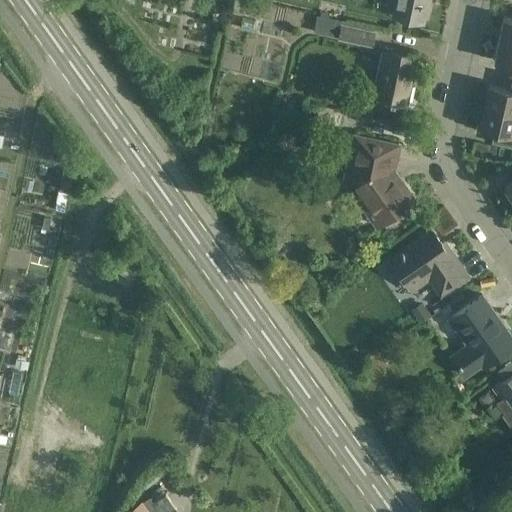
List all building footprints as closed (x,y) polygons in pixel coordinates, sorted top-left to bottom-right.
[(395,0),(393,16),(424,23),(428,0),(395,0)] [(314,31),(338,36),(341,19),(317,15),(314,31)] [(511,19),(504,17),(499,39),(511,41),(511,19)] [(372,45),(375,33),(342,26),(339,38),(372,45)] [(511,64),(511,71),(511,77),(511,76),(511,41),(499,39),(494,61),(511,64)] [(408,104),(419,55),(383,48),(372,96),(408,104)] [(489,84),(484,106),(511,112),(511,76),(511,77),(508,88),(489,84)] [(511,112),(484,106),(479,128),(498,132),(496,143),(511,147),(511,112)] [(381,222),(414,198),(402,181),(400,182),(393,172),(399,144),(355,135),(345,179),(353,190),(357,187),(381,222)] [(60,184),(58,193),(66,195),(68,195),(70,186),(60,184)] [(58,193),(55,204),(64,206),(66,195),(58,193)] [(44,218),(41,229),(47,230),(50,220),(44,218)] [(440,295),(469,275),(451,251),(448,253),(432,230),(391,259),(412,290),(429,279),(440,295)] [(20,264),(20,243),(2,242),(1,264),(20,264)] [(337,260),(324,260),(324,269),(337,269),(337,260)] [(483,365),(511,344),(511,336),(482,295),(450,318),(468,344),(452,355),(466,375),(482,364),(483,365)] [(422,304),(412,311),(420,322),(425,319),(430,316),(422,304)] [(430,316),(425,319),(430,327),(446,316),(441,309),(430,316)] [(16,360),(14,368),(27,371),(29,362),(16,360)] [(511,404),(511,374),(493,388),(501,400),(506,396),(511,404)] [(457,383),(455,386),(455,389),(457,392),(461,392),(464,389),(464,385),(461,383),(457,383)] [(487,392),(479,398),(484,405),(492,399),(487,392)] [(420,425),(409,433),(414,441),(426,433),(420,425)] [(32,466),(28,482),(54,487),(63,448),(37,442),(33,461),(32,466)] [(158,511),(171,511),(177,508),(165,492),(151,502),(158,511)] [(125,511),(151,511),(142,500),(125,511)]
